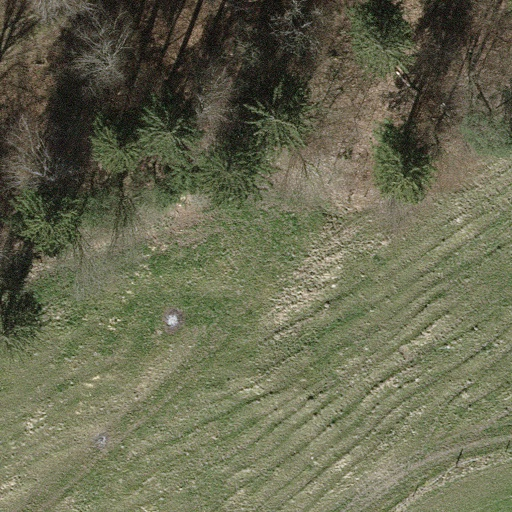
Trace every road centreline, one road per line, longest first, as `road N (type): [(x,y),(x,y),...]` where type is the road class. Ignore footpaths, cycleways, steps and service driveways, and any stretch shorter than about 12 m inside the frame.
road 1 (track): [(19,511),(255,293),(255,244),(198,244),(0,338)]
road 2 (track): [(511,432),(447,444),(349,511)]
